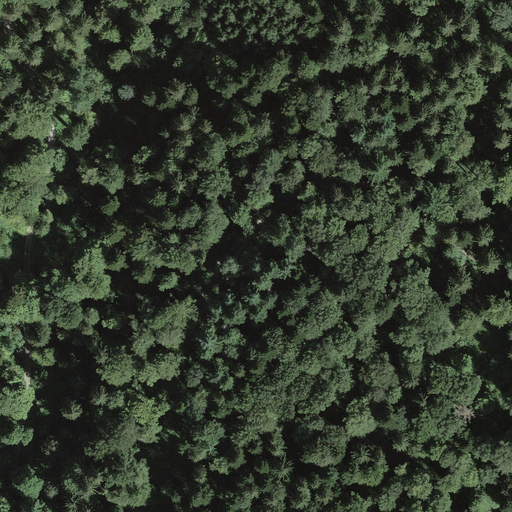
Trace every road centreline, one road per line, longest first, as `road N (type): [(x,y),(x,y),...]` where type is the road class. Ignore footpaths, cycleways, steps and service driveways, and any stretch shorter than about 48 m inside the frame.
road 1 (track): [(511,275),(363,179),(325,175),(307,184),(216,262),(175,380),(107,458),(90,511)]
road 2 (track): [(3,0),(53,132),(27,242),(24,392),(3,511)]
